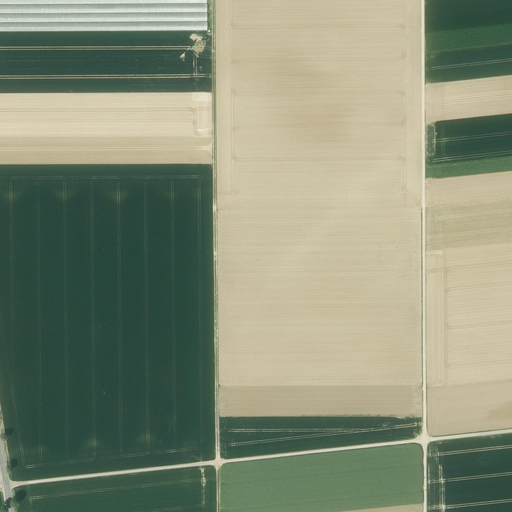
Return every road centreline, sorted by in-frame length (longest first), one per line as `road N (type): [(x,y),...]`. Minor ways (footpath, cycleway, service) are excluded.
road 1 (track): [(422,0),(424,441),(0,485)]
road 2 (track): [(212,0),(218,511)]
road 3 (track): [(425,511),(424,441),(511,431)]
